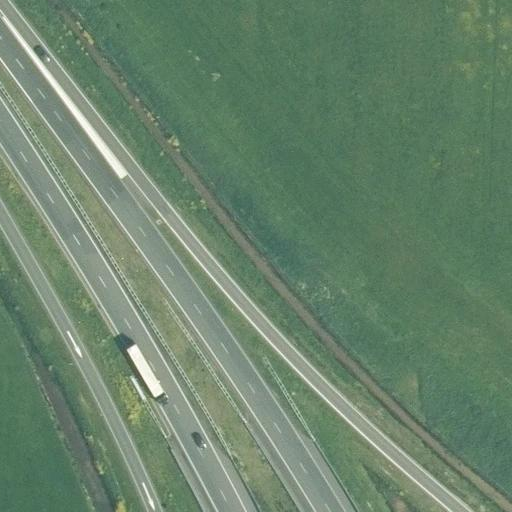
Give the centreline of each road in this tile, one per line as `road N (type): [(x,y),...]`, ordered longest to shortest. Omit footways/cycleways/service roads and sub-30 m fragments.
road 1 (trunk): [(460,511),(258,322),(0,7)]
road 2 (trunk): [(328,511),(203,318),(0,39)]
road 3 (trunk): [(0,122),(82,248),(232,511)]
road 4 (trunk): [(0,212),(89,369),(154,511)]
